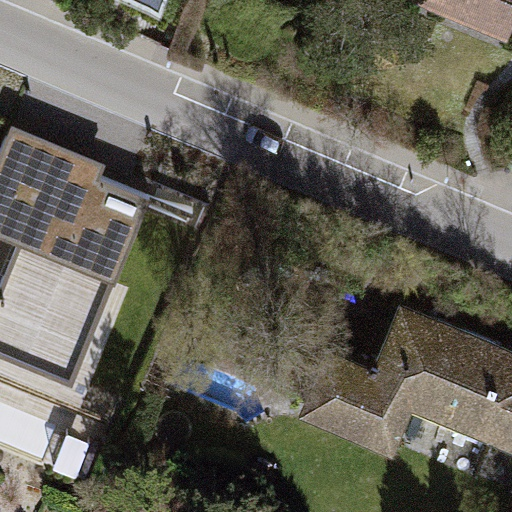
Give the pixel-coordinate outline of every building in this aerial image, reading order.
[(511,0),(438,0),(509,29),(511,22),(511,0)] [(150,194),(7,133),(0,149),(0,227),(19,235),(27,239),(10,279),(5,276),(0,287),(0,324),(73,355),(108,273),(115,276),(150,194)] [(10,279),(27,239),(19,235),(0,279),(0,347),(73,378),(115,276),(108,273),(73,355),(0,324),(0,287),(5,276),(10,279)] [(511,345),(404,299),(377,364),(329,344),(304,405),(391,441),(412,394),(511,436),(511,345)] [(188,351),(201,321),(174,310),(161,340),(188,351)] [(144,376),(159,340),(136,340),(131,370),(144,376)]
